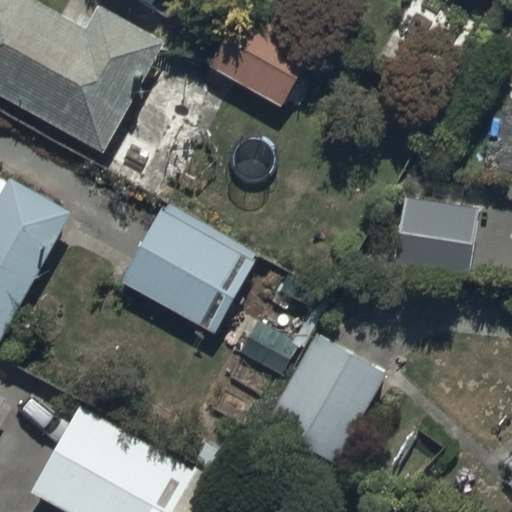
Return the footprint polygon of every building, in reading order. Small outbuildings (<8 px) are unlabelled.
[(58,0),(0,0),(0,83),(111,144),(171,34),(107,0),(99,0),(90,17),(58,0)] [(241,2),(210,56),(285,101),(317,47),(241,2)] [(0,331),(3,333),(74,202),(12,169),(9,174),(0,168),(0,331)] [(485,200),(403,186),(392,252),(474,265),(485,200)] [(219,324),(260,248),(166,197),(125,274),(219,324)] [(336,455),(388,362),(316,322),(265,415),(336,455)] [(0,402),(9,387),(0,382),(0,402)] [(195,463),(81,397),(32,483),(82,511),(205,511),(241,450),(212,433),(195,463)]
